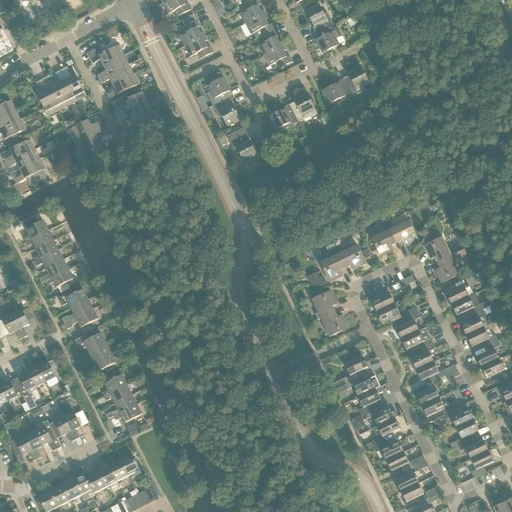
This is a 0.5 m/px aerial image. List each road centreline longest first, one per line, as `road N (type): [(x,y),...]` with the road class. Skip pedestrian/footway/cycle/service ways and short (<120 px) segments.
road 1 (residential): [(511,466),(413,263),(356,288),(365,334)]
road 2 (residential): [(365,334),(451,499),(511,477)]
road 3 (tertiary): [(247,246),(174,86)]
